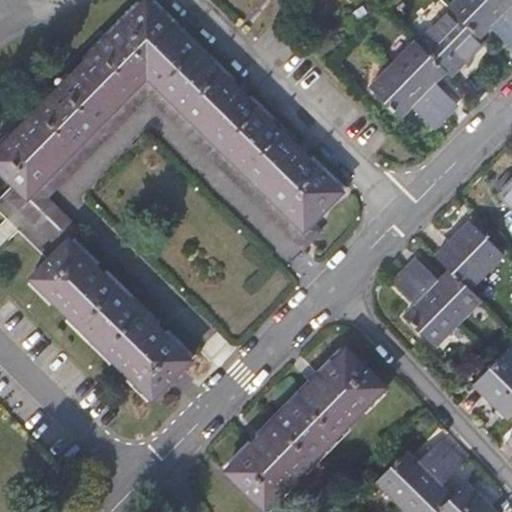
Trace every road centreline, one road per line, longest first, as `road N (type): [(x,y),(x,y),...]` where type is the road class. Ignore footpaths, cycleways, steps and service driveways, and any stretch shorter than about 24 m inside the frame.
road 1 (residential): [(243,376),(63,195),(147,112),(333,288)]
road 2 (residential): [(403,215),(187,0)]
road 3 (residential): [(333,288),(511,472)]
road 4 (residential): [(0,341),(146,475)]
road 5 (unclassified): [(403,215),(511,104)]
road 6 (unclassified): [(146,475),(243,376)]
road 7 (unclassified): [(243,376),(333,288)]
